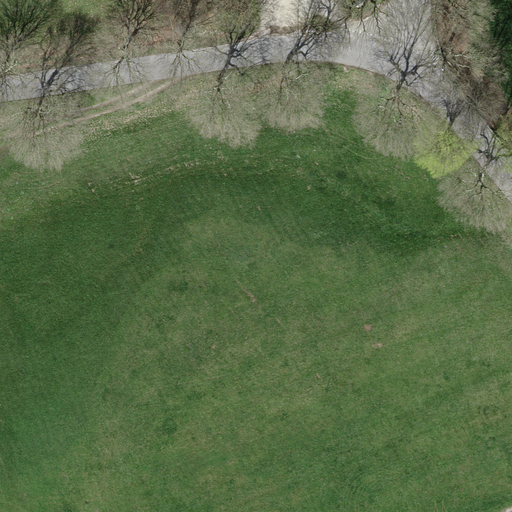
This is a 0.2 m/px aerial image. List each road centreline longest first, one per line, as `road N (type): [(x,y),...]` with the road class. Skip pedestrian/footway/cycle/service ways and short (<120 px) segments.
road 1 (tertiary): [(0,91),(247,51),(339,45),(390,60)]
road 2 (tertiary): [(390,60),(445,95),(511,179)]
